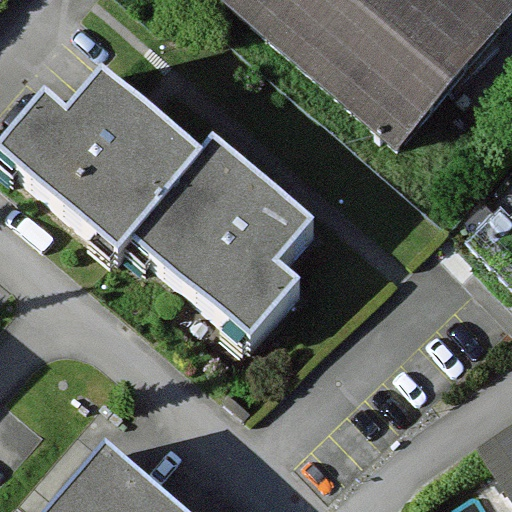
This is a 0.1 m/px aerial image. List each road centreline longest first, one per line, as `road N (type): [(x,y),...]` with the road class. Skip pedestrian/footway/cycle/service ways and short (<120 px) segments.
road 1 (residential): [(63,313),(309,511)]
road 2 (residential): [(366,511),(511,403)]
